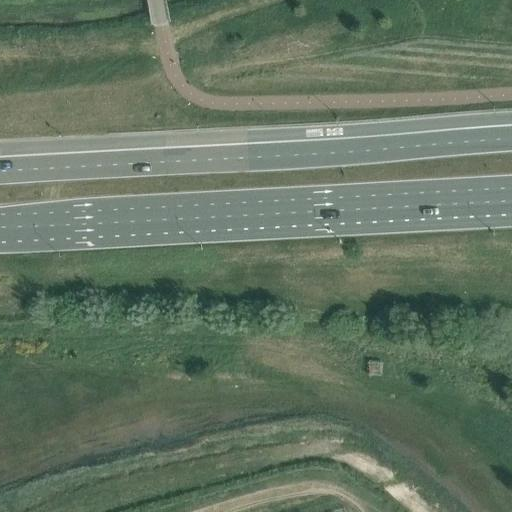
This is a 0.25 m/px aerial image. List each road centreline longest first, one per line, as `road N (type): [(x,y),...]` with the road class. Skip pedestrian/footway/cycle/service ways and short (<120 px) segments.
road 1 (primary): [(511,140),(0,172)]
road 2 (primary): [(0,227),(511,197)]
